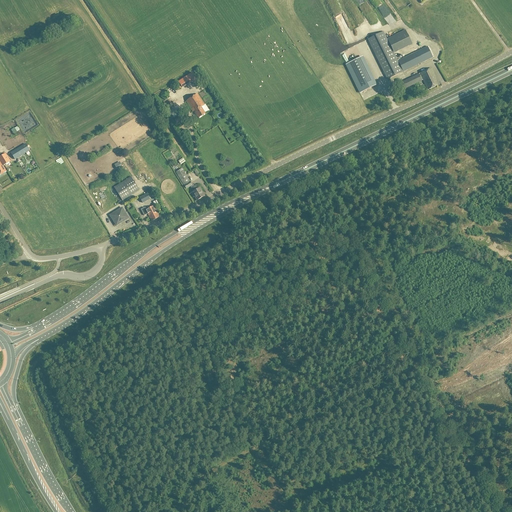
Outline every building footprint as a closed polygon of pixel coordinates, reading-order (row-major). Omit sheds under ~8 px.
[(339,24),(342,23),(340,19),(344,17),(340,9),(334,11),(339,24)] [(376,13),(369,16),(373,26),(380,23),(376,13)] [(387,39),(393,51),(411,43),(405,30),(387,39)] [(368,40),(388,80),(433,58),(427,47),(397,62),(383,32),(368,40)] [(360,93),(375,86),(362,57),(346,65),(360,93)] [(428,90),(437,86),(435,80),(435,78),(431,69),(419,74),(401,83),(404,89),(423,80),(428,90)] [(198,118),(205,114),(201,108),(204,106),(197,94),(186,101),(193,113),(194,112),(198,118)] [(30,114),(19,121),(26,130),(36,123),(30,114)] [(26,144),(11,153),(15,159),(29,151),(26,144)] [(0,176),(7,172),(3,166),(10,162),(5,154),(2,156),(1,154),(0,154),(0,176)] [(192,186),(187,178),(181,169),(176,173),(181,181),(186,190),(192,186)] [(139,191),(131,177),(114,188),(122,201),(139,191)] [(197,201),(204,196),(200,188),(198,189),(196,185),(191,188),(193,192),(192,193),(197,201)] [(147,194),(139,198),(142,204),(150,200),(147,194)] [(153,207),(150,208),(146,210),(145,208),(141,210),(144,216),(148,214),(152,221),(155,220),(159,218),(153,207)] [(110,216),(116,226),(128,218),(122,208),(110,216)]
